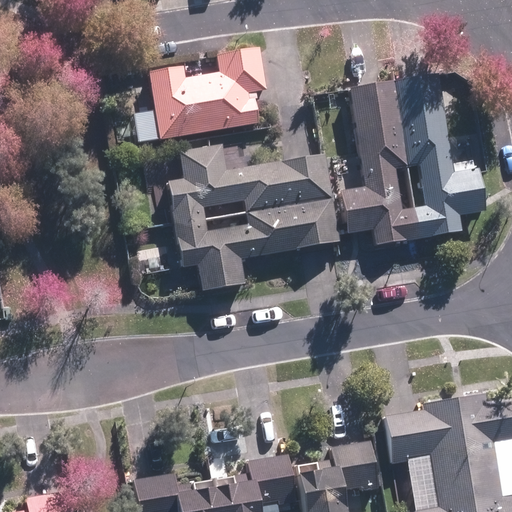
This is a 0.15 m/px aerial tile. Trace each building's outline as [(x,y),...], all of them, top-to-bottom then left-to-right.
[(153,70),(163,134),(267,118),(257,54),(153,70)] [(432,74),(348,88),(366,187),(341,192),(348,233),(373,228),(376,246),(460,232),(456,213),(483,208),(476,168),(449,172),(432,74)] [(180,152),(184,175),(168,178),(182,267),(198,264),(203,289),(242,282),(238,258),(338,242),(323,153),(224,169),(220,146),(180,152)] [(396,412),(397,414),(383,416),(390,463),(405,461),(413,511),(511,511),(511,395),(508,396),(508,393),(396,412)] [(327,446),(330,465),(294,472),(301,511),(344,511),(341,489),(376,483),(369,440),(327,446)] [(246,471),(174,483),(172,473),(132,479),(137,511),(259,511),(259,507),(294,501),(287,455),(245,461),(246,471)] [(24,501),(26,511),(69,511),(66,494),(24,501)]
